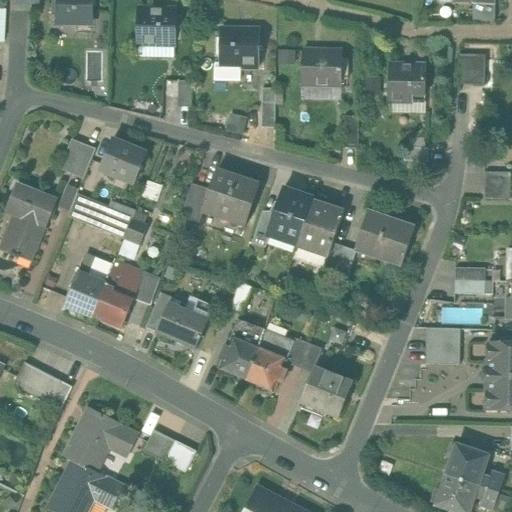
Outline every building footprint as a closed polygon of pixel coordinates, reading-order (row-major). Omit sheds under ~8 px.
[(91,0),(55,0),(55,21),(91,21),(91,0)] [(176,9),(139,9),(139,42),(175,42),(176,9)] [(259,31),(222,30),(221,64),(216,64),(215,80),(240,80),(240,68),(258,69),(259,31)] [(343,51),(303,50),(302,84),(342,86),(343,51)] [(485,55),(459,55),(458,84),(484,85),(485,55)] [(427,66),(390,65),(389,100),(413,101),(413,95),(426,95),(427,66)] [(192,80),(179,80),(179,106),(192,106),(192,80)] [(342,86),(302,84),(301,101),(341,102),(342,86)] [(276,89),(263,88),(262,128),(275,128),(276,89)] [(413,101),(389,100),(389,113),(426,114),(426,95),(413,95),(413,101)] [(360,116),(344,115),(343,147),(359,148),(360,116)] [(96,149),(72,139),(60,169),(84,179),(96,149)] [(146,154),(113,141),(101,170),(134,183),(146,154)] [(429,149),(405,148),(405,161),(428,162),(429,149)] [(259,185),(217,170),(210,189),(202,212),(203,213),(244,228),(259,185)] [(511,173),(485,172),(485,185),(511,186),(511,173)] [(157,201),(163,185),(149,179),(143,196),(157,201)] [(210,189),(193,183),(182,216),(200,222),(203,213),(202,212),(210,189)] [(69,185),(60,208),(70,212),(78,194),(80,190),(69,185)] [(511,186),(485,185),(485,198),(510,199),(511,186)] [(56,205),(15,188),(6,212),(16,217),(6,241),(16,245),(12,256),(19,259),(20,257),(32,262),(56,205)] [(314,199),(284,189),(274,219),(269,232),(271,232),(285,237),(287,232),(301,237),(313,202),(314,199)] [(109,207),(78,194),(70,212),(69,217),(100,230),(108,211),(109,207)] [(343,213),(313,202),(301,237),(298,246),(327,256),(329,256),(333,243),(343,213)] [(121,217),(108,211),(100,230),(124,240),(130,225),(119,220),(121,217)] [(415,228),(369,212),(356,251),(402,266),(415,228)] [(262,215),(253,243),(266,248),(271,232),(269,232),(274,219),(262,215)] [(149,226),(133,219),(130,225),(124,240),(140,246),(149,226)] [(344,247),(333,243),(329,256),(327,256),(324,267),(336,271),(344,247)] [(357,251),(344,247),(336,271),(348,276),(357,251)] [(94,262),(84,258),(65,306),(93,317),(113,269),(114,266),(96,258),(94,262)] [(123,272),(113,269),(93,317),(121,328),(139,285),(122,277),(123,272)] [(485,269),(456,269),(456,281),(485,281),(485,269)] [(160,280),(148,275),(137,301),(151,306),(160,280)] [(485,281),(456,281),(456,294),(485,295),(485,281)] [(253,289),(241,283),(229,311),(242,317),(253,289)] [(161,294),(146,328),(157,332),(169,304),(171,304),(173,299),(161,294)] [(171,304),(169,304),(157,332),(197,349),(209,320),(171,304)] [(284,307),(275,304),(272,313),(281,316),(284,307)] [(266,331),(239,321),(229,346),(225,345),(219,360),(223,361),(220,370),(247,381),(262,343),(266,331)] [(460,329),(427,328),(426,363),(460,363),(460,329)] [(294,342),(266,331),(262,343),(247,381),(276,392),(279,385),(282,386),(289,370),(286,368),(288,364),(296,343),(294,342)] [(311,344),(296,339),(294,342),(296,343),(288,364),(301,369),(311,344)] [(511,342),(489,343),(487,344),(487,361),(488,363),(489,363),(489,370),(485,370),(483,373),(483,381),(485,383),(489,383),(489,390),(488,390),(486,392),(486,409),(488,411),(511,411),(511,342)] [(323,349),(311,344),(301,369),(312,373),(315,367),(316,368),(323,349)] [(41,371),(26,364),(15,385),(30,393),(41,371)] [(316,368),(315,367),(312,373),(300,403),(340,418),(354,383),(316,368)] [(51,377),(41,371),(30,393),(40,398),(51,377)] [(62,382),(51,377),(40,398),(51,404),(62,382)] [(62,382),(51,404),(62,409),(73,387),(62,382)] [(138,435),(88,410),(64,458),(73,462),(96,474),(109,448),(127,457),(138,435)] [(176,441),(154,430),(143,452),(165,463),(176,441)] [(176,441),(165,463),(175,468),(186,446),(176,441)] [(489,456),(457,445),(456,447),(452,446),(448,456),(452,458),(447,475),(500,493),(505,476),(493,472),(491,477),(483,475),(489,456)] [(186,446),(175,468),(186,473),(197,452),(186,446)] [(96,474),(73,462),(50,510),(53,511),(88,511),(94,500),(112,508),(123,487),(96,474)] [(500,493),(447,475),(441,493),(437,491),(433,502),(437,503),(437,505),(456,511),(470,511),(475,498),(483,500),(481,506),(494,510),(500,493)] [(302,511),(259,489),(246,511),(302,511)]
